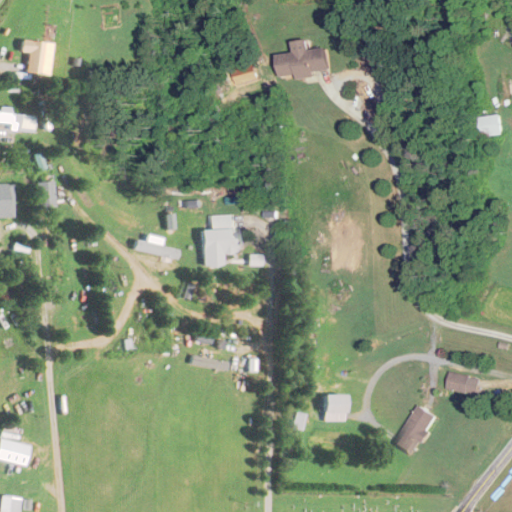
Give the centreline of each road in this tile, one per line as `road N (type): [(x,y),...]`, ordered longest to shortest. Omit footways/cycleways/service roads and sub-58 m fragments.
road 1 (residential): [(269,511),(269,214)]
road 2 (residential): [(60,511),(42,324)]
